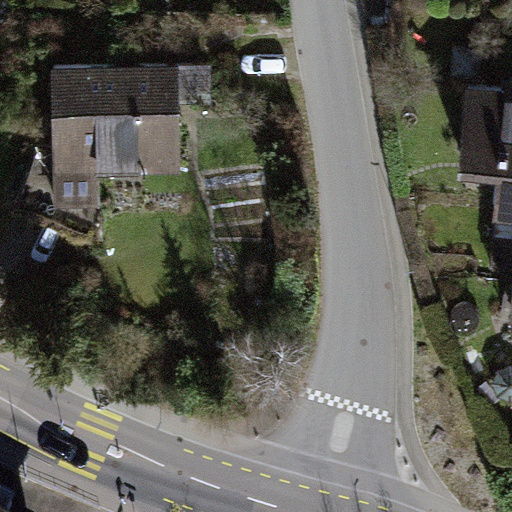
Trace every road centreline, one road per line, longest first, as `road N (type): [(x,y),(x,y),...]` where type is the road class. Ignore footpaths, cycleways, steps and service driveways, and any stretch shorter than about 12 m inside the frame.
road 1 (residential): [(317,0),(355,224),(359,299),(350,394),(322,511)]
road 2 (tertiary): [(0,395),(90,442),(225,491)]
